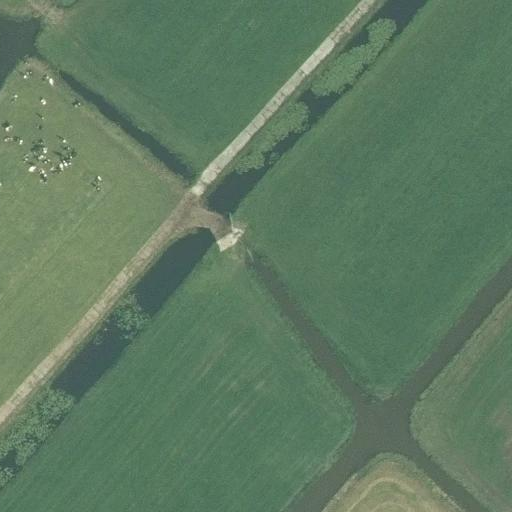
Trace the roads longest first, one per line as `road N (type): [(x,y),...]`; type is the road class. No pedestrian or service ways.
road 1 (track): [(370,0),(179,214),(231,230)]
road 2 (track): [(179,214),(0,421)]
